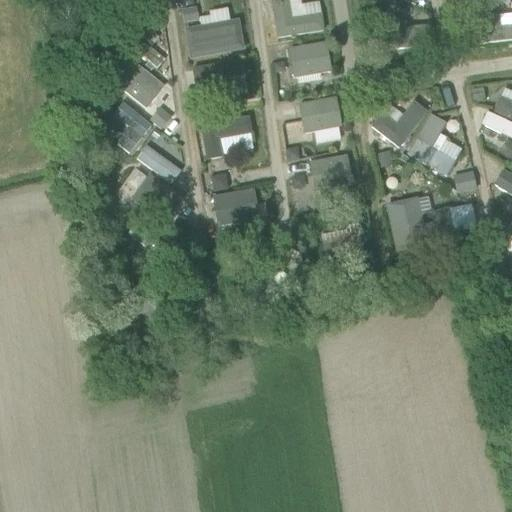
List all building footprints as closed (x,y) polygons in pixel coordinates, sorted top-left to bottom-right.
[(390,0),(378,0),(375,6),(389,14),(395,3),(390,0)] [(287,2),(269,4),(274,42),(322,33),(320,17),(290,21),(287,2)] [(190,62),(247,51),(240,18),(231,20),(229,10),(198,16),(197,7),(180,10),(190,62)] [(325,46),(287,52),(291,82),(330,74),(325,46)] [(124,56),(107,80),(148,109),(165,86),(124,56)] [(215,92),(213,83),(245,77),(241,60),(193,69),(198,95),(215,92)] [(283,65),(274,66),(275,75),(280,74),(284,69),(283,65)] [(485,89),(471,92),(473,104),(487,101),(485,89)] [(511,100),(500,95),(494,107),(511,115),(511,100)] [(334,101),(296,108),(302,137),(340,131),(334,101)] [(112,116),(128,129),(116,143),(129,155),(153,128),(124,102),(112,116)] [(397,151),(426,115),(412,104),(394,126),(380,116),(369,130),(397,151)] [(372,106),(365,114),(374,121),(380,113),(372,106)] [(163,131),(173,117),(160,108),(149,121),(163,131)] [(511,140),(511,123),(487,113),(478,135),(497,143),(500,136),(511,140)] [(428,118),(406,157),(445,179),(460,152),(442,143),(435,155),(431,153),(445,128),(428,118)] [(248,119),(199,127),(205,162),(220,160),(222,160),(222,157),(252,152),(250,136),(251,136),(248,119)] [(511,146),(508,143),(499,153),(508,161),(509,160),(511,162),(511,146)] [(135,161),(172,186),(182,172),(145,146),(135,161)] [(296,151),(285,152),(287,164),(298,162),(296,151)] [(389,154),(377,157),(380,169),(392,167),(389,154)] [(345,159),(307,165),(312,195),(350,188),(345,159)] [(471,174),(455,178),(458,192),(474,188),(471,174)] [(147,178),(129,203),(163,227),(181,203),(147,178)] [(218,178),(210,179),(213,194),(228,191),(227,184),(218,178)] [(301,178),(290,180),(292,191),(303,189),(301,178)] [(252,193),(210,200),(215,231),(258,223),(252,193)] [(423,232),(415,201),(383,209),(395,259),(454,247),(446,211),(429,215),(432,231),(423,232)] [(449,210),(455,233),(478,227),(472,203),(449,210)] [(260,238),(251,249),(260,258),(270,247),(260,238)] [(358,240),(321,246),(326,275),(364,268),(358,240)] [(277,289),(285,278),(266,265),(246,298),(258,307),(267,295),(264,293),(268,284),(277,289)]
